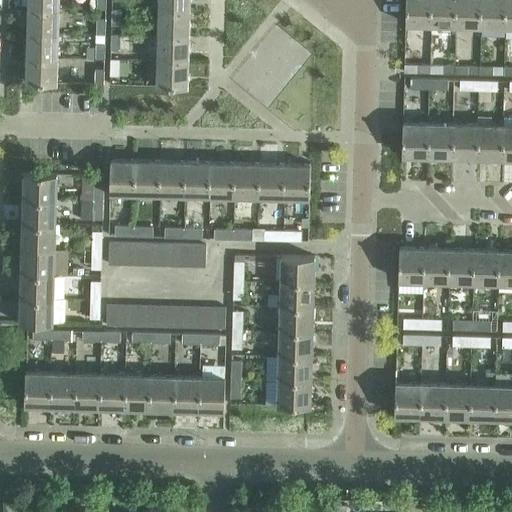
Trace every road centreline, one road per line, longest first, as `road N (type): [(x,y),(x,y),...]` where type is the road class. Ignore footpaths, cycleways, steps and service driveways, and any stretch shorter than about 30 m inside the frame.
road 1 (residential): [(350,458),(356,200)]
road 2 (residential): [(0,449),(211,455)]
road 3 (residential): [(356,200),(359,25)]
road 4 (residential): [(350,458),(511,465)]
road 5 (residential): [(356,200),(511,204)]
road 6 (residential): [(211,455),(350,458)]
